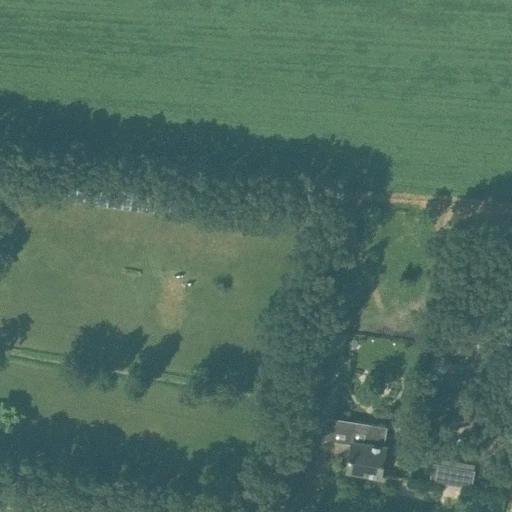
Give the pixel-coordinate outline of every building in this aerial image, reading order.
[(318,326),(300,434),(306,435),(331,439),(333,424),(334,417),(338,395),(337,394),(343,354),(347,331),(318,326)] [(433,334),(431,346),(439,347),(442,335),(433,334)] [(494,337),(480,335),(473,373),(485,375),(486,365),(489,366),(494,337)] [(423,405),(420,415),(443,421),(446,410),(454,412),(459,395),(443,390),(441,397),(429,393),(423,405)] [(333,424),(331,439),(352,443),(351,449),(348,469),(381,475),(385,455),(386,446),(384,445),(387,426),(356,420),(355,428),(333,424)] [(428,433),(426,444),(437,446),(439,435),(428,433)] [(433,481),(475,485),(477,461),(435,457),(433,481)]
